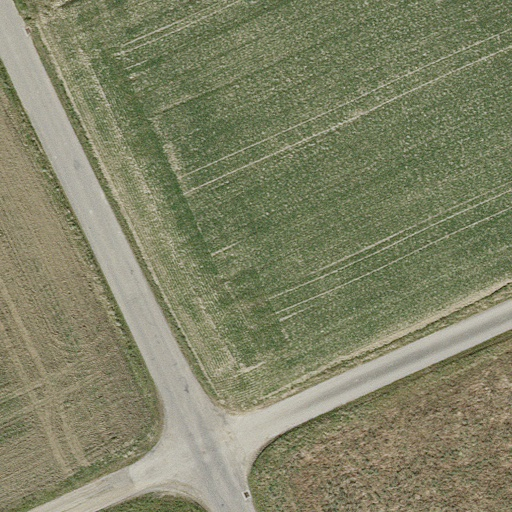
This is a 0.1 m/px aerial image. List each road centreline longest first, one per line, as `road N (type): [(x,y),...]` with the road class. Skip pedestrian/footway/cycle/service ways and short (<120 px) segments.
road 1 (unclassified): [(0,1),(238,511)]
road 2 (track): [(74,511),(511,314)]
